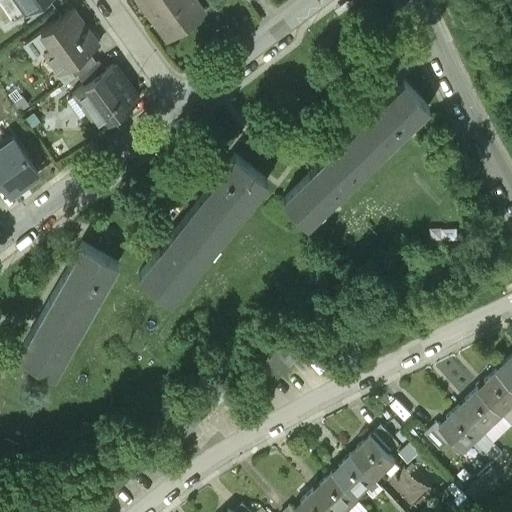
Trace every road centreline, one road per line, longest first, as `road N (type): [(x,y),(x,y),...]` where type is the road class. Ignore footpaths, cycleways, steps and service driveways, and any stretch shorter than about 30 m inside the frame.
road 1 (residential): [(511,305),(213,460),(141,511)]
road 2 (residential): [(184,100),(0,240)]
road 3 (residential): [(511,188),(418,0)]
road 4 (residential): [(330,0),(184,100)]
road 5 (residential): [(109,0),(184,100)]
